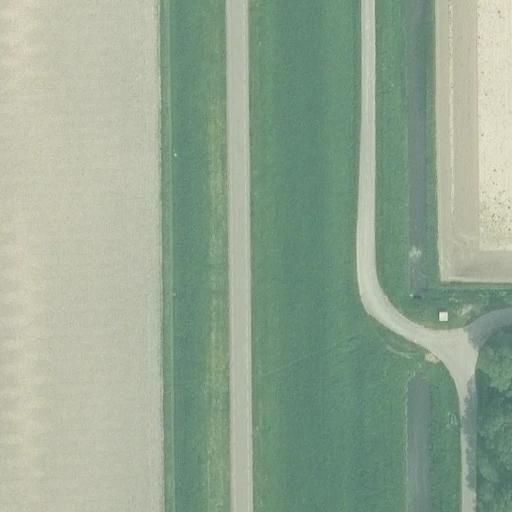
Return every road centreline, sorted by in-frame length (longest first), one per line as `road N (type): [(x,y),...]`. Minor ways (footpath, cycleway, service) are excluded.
road 1 (tertiary): [(238,511),(234,0)]
road 2 (unclassified): [(468,333),(416,333),(393,323),(371,295),(364,0)]
road 3 (unclassified): [(471,511),(468,333)]
